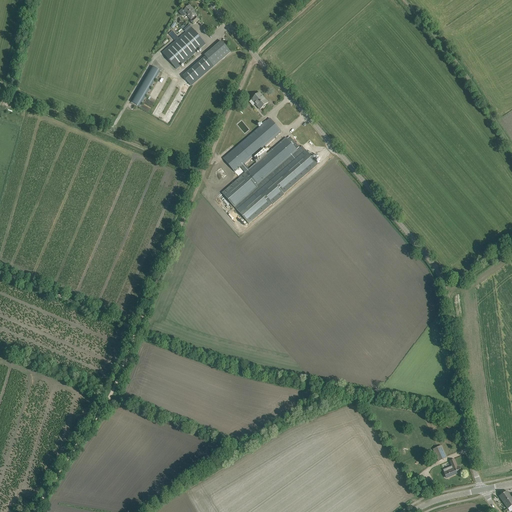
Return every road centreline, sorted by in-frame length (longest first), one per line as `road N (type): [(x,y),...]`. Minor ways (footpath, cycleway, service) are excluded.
road 1 (unclassified): [(482,489),(436,271),(207,0)]
road 2 (track): [(0,348),(238,450),(342,386)]
road 3 (track): [(136,329),(269,374),(461,409)]
road 4 (track): [(202,174),(2,90)]
road 5 (track): [(313,0),(252,54),(202,174)]
road 6 (track): [(136,329),(110,395),(33,511)]
road 7 (track): [(399,0),(511,149)]
road 8 (track): [(202,174),(136,329)]
road 9 (track): [(0,271),(136,329)]
